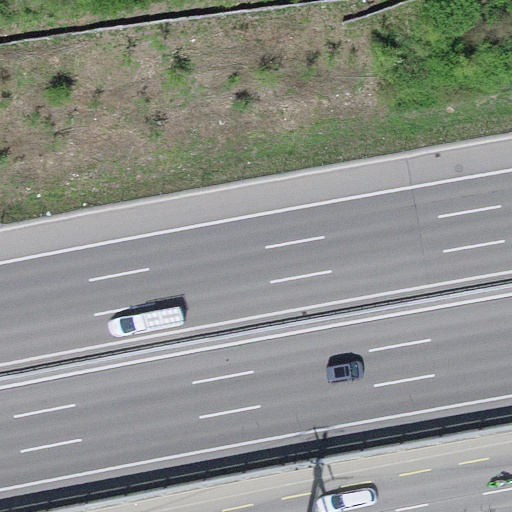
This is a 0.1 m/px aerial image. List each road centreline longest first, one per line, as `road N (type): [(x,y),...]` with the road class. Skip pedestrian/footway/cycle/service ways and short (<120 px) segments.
road 1 (motorway): [(0,438),(511,344)]
road 2 (motorway): [(511,220),(0,314)]
road 3 (tertiary): [(386,511),(511,488)]
